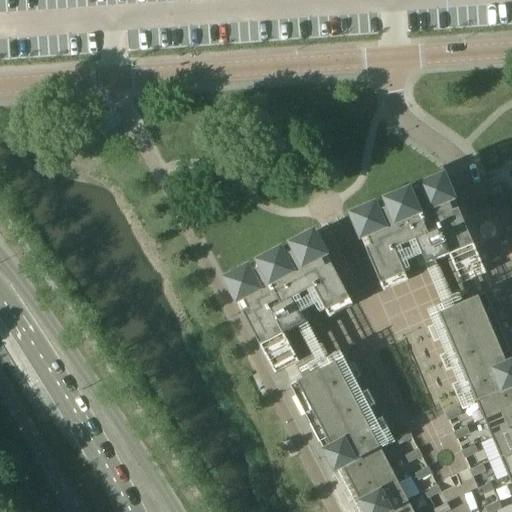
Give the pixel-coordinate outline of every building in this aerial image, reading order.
[(373,207),(349,217),(361,244),(368,241),(371,249),(366,251),(381,285),(405,275),(395,252),(401,249),(412,245),(417,243),(422,255),(422,256),(427,267),(434,264),(434,263),(449,257),(458,276),(461,285),(466,283),(467,282),(468,282),(470,281),(471,281),(472,280),(473,280),(475,279),(476,279),(486,274),(444,177),(386,202),(376,206),(373,207)] [(322,262),(326,270),(331,268),(349,301),(327,313),(315,290),(309,293),(299,298),(294,301),(300,312),(301,314),(306,324),(300,327),(299,328),(284,335),(294,353),(298,362),(294,364),(293,365),(292,365),(291,366),(290,367),(289,367),(298,383),(335,363),(379,447),(380,449),(390,467),(399,485),(408,502),(409,503),(425,494),(425,493),(437,486),(469,471),(483,465),(484,468),(501,461),(500,459),(493,443),(486,424),(478,406),(472,391),(439,314),(478,298),(471,281),(470,281),(468,282),(467,282),(466,283),(461,285),(458,276),(449,257),(434,263),(434,264),(427,267),(422,256),(422,255),(417,243),(412,245),(401,249),(395,252),(405,275),(381,285),(366,251),(371,249),(368,241),(361,244),(349,217),(331,225),(316,233),(329,259),(322,262)] [(282,251),(226,281),(226,282),(227,284),(275,374),(285,369),(286,369),(287,368),(288,368),(289,367),(290,367),(291,366),(292,365),(293,365),(294,364),(298,362),(294,353),(284,335),(299,328),(300,327),(306,324),(301,314),(300,312),(294,301),(299,298),(309,293),(315,290),(327,313),(349,301),(331,268),(326,270),(322,262),(329,259),(316,233),(294,244),(291,246),(282,251)] [(478,298),(439,314),(472,391),(478,406),(511,391),(511,355),(486,294),(478,298)] [(298,383),(292,386),(326,449),(322,451),(333,474),(343,469),(380,449),(379,447),(335,363),(298,383)] [(511,391),(478,406),(486,424),(511,412),(511,391)] [(511,412),(486,424),(493,443),(511,434),(511,412)] [(511,434),(493,443),(500,459),(501,461),(511,456),(511,434)] [(380,449),(343,469),(352,487),(390,467),(380,449)] [(500,459),(489,463),(497,481),(508,477),(509,480),(511,478),(511,456),(501,461),(500,459)] [(469,471),(472,478),(486,472),(483,465),(469,471)] [(390,467),(352,487),(362,505),(399,485),(390,467)] [(477,490),(480,497),(494,491),(491,484),(477,490)] [(399,485),(362,505),(365,511),(391,511),(409,503),(408,502),(399,485)] [(441,493),(438,487),(437,486),(425,493),(428,499),(441,493)] [(413,511),(409,503),(391,511),(413,511)] [(499,503),(485,508),(486,511),(496,511),(502,510),(499,503)]
